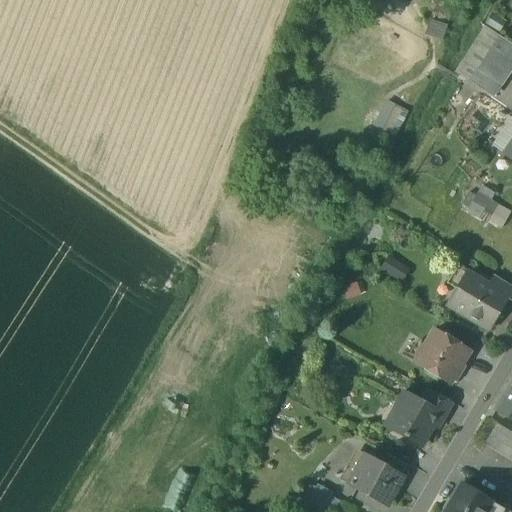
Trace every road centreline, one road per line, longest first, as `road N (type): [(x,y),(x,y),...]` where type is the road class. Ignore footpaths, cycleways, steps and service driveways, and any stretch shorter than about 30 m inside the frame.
road 1 (track): [(0,131),(188,265),(290,0)]
road 2 (residential): [(420,511),(511,356)]
